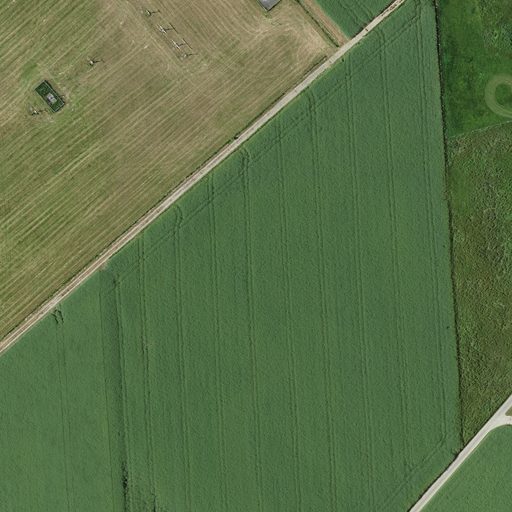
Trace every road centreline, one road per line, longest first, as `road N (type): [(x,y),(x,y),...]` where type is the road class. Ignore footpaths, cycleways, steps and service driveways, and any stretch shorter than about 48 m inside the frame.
road 1 (track): [(0,349),(400,0)]
road 2 (track): [(511,399),(413,511)]
